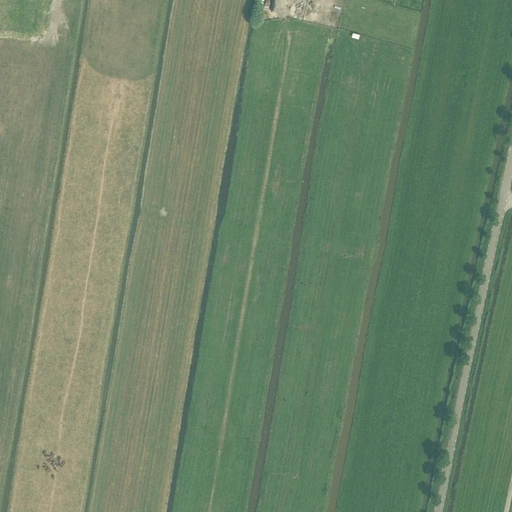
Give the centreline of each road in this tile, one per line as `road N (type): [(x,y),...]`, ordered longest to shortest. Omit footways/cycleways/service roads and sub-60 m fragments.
road 1 (track): [(208,511),(291,38),(287,0)]
road 2 (unclassified): [(511,160),(438,511)]
